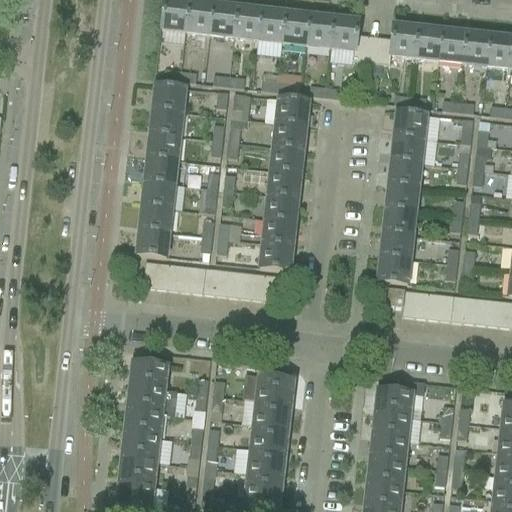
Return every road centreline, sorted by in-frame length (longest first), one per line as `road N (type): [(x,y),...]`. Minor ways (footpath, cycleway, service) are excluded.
road 1 (tertiary): [(39,63),(12,316),(8,466)]
road 2 (tertiary): [(66,321),(104,0)]
road 3 (unclassified): [(324,348),(66,321)]
road 4 (unclassified): [(324,348),(345,109)]
road 5 (unclassified): [(511,367),(324,348)]
road 6 (unclassified): [(305,511),(324,348)]
road 7 (tertiary): [(51,471),(66,321)]
